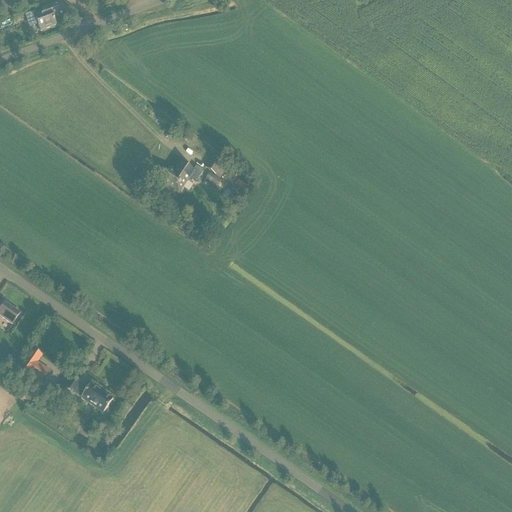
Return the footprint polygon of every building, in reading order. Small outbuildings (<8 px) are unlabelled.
[(72,13),(58,4),(43,9),(44,13),(36,16),(35,13),(27,15),(32,26),(37,24),(40,33),(56,27),(52,15),(58,13),(68,20),(72,13)] [(223,164),(212,157),(204,168),(215,176),(223,164)] [(193,171),(180,162),(174,171),(169,169),(160,183),(167,188),(166,190),(173,195),(175,193),(178,195),(190,178),(196,182),(202,173),(195,168),(193,171)] [(221,182),(209,174),(202,184),(209,189),(211,184),(217,188),(221,182)] [(5,304),(0,311),(0,317),(12,326),(20,314),(5,304)] [(42,357),(33,350),(14,377),(23,383),(28,376),(40,385),(49,372),(37,363),(42,357)] [(80,383),(72,378),(64,390),(72,395),(74,393),(81,398),(80,399),(103,415),(112,400),(90,385),(86,391),(79,386),(80,383)]
